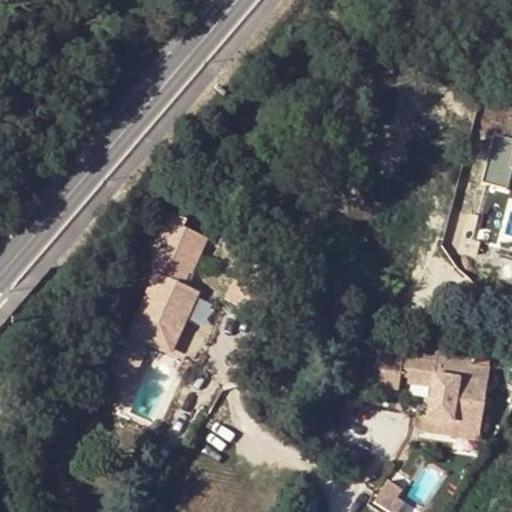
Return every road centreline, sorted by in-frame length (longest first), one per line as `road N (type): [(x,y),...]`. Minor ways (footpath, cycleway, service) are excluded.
road 1 (tertiary): [(233,0),(0,277)]
road 2 (unclassified): [(511,355),(437,280),(440,222)]
road 3 (track): [(321,511),(302,486),(226,428),(220,411)]
